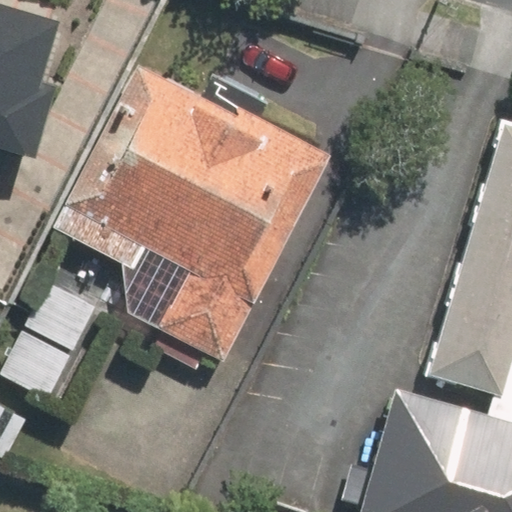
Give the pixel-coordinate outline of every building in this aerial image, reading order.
[(0,0),(0,130),(46,142),(63,77),(50,74),(67,10),(28,0),(0,0)] [(62,224),(134,259),(132,305),(237,355),(332,154),(139,62),(62,224)] [(511,119),(504,118),(425,363),(511,391),(511,119)] [(105,312),(54,282),(6,364),(57,394),(105,312)] [(511,511),(511,415),(402,385),(365,511),(511,511)] [(32,411),(0,396),(0,447),(12,453),(32,411)]
